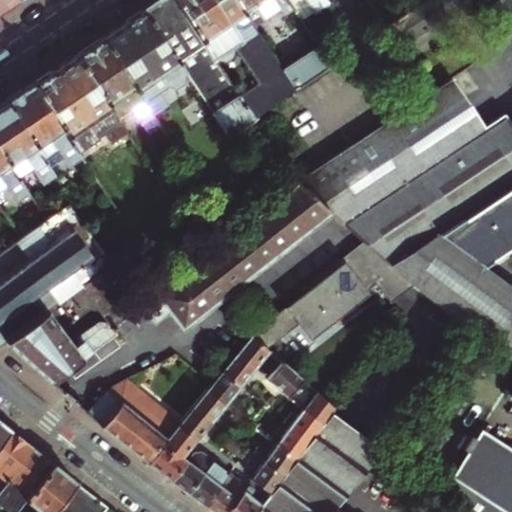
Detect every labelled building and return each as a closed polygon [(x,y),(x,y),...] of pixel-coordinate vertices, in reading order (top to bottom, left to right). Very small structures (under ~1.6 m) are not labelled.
[(0,0),(0,10),(6,6),(15,0),(0,0)] [(218,63),(175,0),(160,0),(158,1),(144,11),(186,77),(194,89),(205,82),(223,107),(211,114),(229,140),(257,120),(218,63)] [(257,32),(235,0),(175,0),(218,63),(222,61),(223,63),(229,63),(236,59),(237,52),(236,50),(246,44),(251,52),(265,42),(257,32)] [(285,0),(235,0),(257,32),(269,24),(267,20),(282,10),(285,14),(292,10),(285,0)] [(323,0),(304,0),(313,13),(326,4),(323,0)] [(366,0),(372,8),(383,2),(381,0),(366,0)] [(451,0),(435,0),(395,23),(406,41),(458,12),(451,0)] [(511,0),(501,0),(482,15),(495,32),(511,18),(511,0)] [(186,77),(144,11),(123,25),(100,40),(152,118),(168,107),(161,97),(165,94),(166,91),(164,88),(168,86),(169,87),(170,88),(172,88),(172,87),(174,90),(183,84),(181,81),(183,80),(183,77),(184,76),(185,78),(186,77)] [(152,118),(100,40),(88,48),(74,57),(116,119),(129,111),(140,127),(152,118)] [(285,72),(298,90),(330,67),(318,49),(285,72)] [(116,119),(74,57),(53,71),(33,85),(78,154),(99,140),(98,139),(104,135),(111,145),(126,134),(116,119)] [(511,358),(511,290),(483,270),(511,250),(511,134),(502,120),(504,119),(503,117),(483,131),(450,82),(298,185),(331,214),(368,247),(414,288),(419,293),(511,358)] [(78,154),(33,85),(20,93),(6,103),(44,160),(59,150),(70,167),(74,164),(80,173),(86,175),(90,172),(78,154)] [(44,160),(6,103),(0,106),(0,152),(17,178),(31,168),(42,184),(55,176),(44,160)] [(17,178),(0,152),(0,191),(6,187),(17,203),(28,196),(17,178)] [(156,180),(160,186),(172,177),(168,171),(156,180)] [(182,330),(331,214),(298,185),(140,308),(152,323),(167,311),(182,330)] [(0,254),(0,344),(5,342),(46,313),(79,289),(111,267),(73,213),(78,210),(72,202),(0,254)] [(368,247),(253,335),(268,349),(300,324),(313,340),(371,296),(369,292),(378,285),(393,305),(414,288),(368,247)] [(46,313),(5,342),(24,358),(52,384),(116,338),(110,329),(140,308),(111,267),(79,289),(107,325),(99,324),(74,342),(73,350),(46,313)] [(268,349),(253,335),(239,353),(256,368),(264,359),(270,351),(268,349)] [(248,378),(256,368),(239,353),(223,372),(241,386),(248,378)] [(288,398),(303,380),(282,362),(267,381),(279,390),(288,398)] [(234,395),(241,386),(223,372),(208,390),(226,404),(234,395)] [(110,390),(101,400),(88,415),(101,426),(122,442),(149,463),(179,425),(184,420),(133,377),(110,390)] [(296,405),(303,410),(320,424),(333,407),(303,380),(288,398),(296,405)] [(219,413),(226,404),(208,390),(194,408),(212,422),(219,413)] [(295,459),(283,475),(271,492),(256,511),(333,511),(340,504),(383,448),(333,407),(320,424),(308,441),(295,459)] [(204,431),(212,422),(194,408),(184,420),(179,425),(197,439),(204,431)] [(296,419),(291,427),(308,441),(320,424),(303,410),(296,419)] [(254,419),(248,415),(244,419),(250,424),(254,419)] [(250,424),(244,419),(240,424),(246,429),(250,424)] [(0,447),(11,433),(1,425),(0,424),(0,447)] [(255,428),(250,424),(246,429),(251,433),(255,428)] [(179,425),(149,463),(158,470),(170,479),(172,481),(187,461),(185,459),(183,457),(197,439),(179,425)] [(283,437),(276,445),(295,459),(308,441),(291,427),(283,437)] [(511,511),(511,448),(481,429),(475,438),(472,435),(463,448),(467,451),(437,495),(458,511),(511,511)] [(0,490),(33,450),(22,441),(11,433),(0,447),(0,490)] [(231,438),(225,445),(230,449),(236,442),(231,438)] [(240,445),(236,442),(230,449),(234,453),(240,445)] [(240,445),(234,453),(241,458),(247,451),(240,445)] [(271,453),(264,461),(283,475),(295,459),(276,445),(271,453)] [(252,452),(248,449),(247,451),(241,458),(245,462),(252,452)] [(0,491),(19,507),(53,465),(41,456),(33,450),(0,490),(0,491)] [(195,452),(188,461),(187,461),(172,481),(181,487),(189,493),(206,472),(214,461),(202,451),(195,452)] [(206,472),(189,493),(197,500),(207,507),(232,474),(214,461),(206,472)] [(258,469),(252,478),(271,492),(283,475),(264,461),(258,469)] [(54,511),(77,483),(62,472),(53,465),(19,507),(15,511),(54,511)] [(232,474),(207,507),(213,511),(227,511),(247,485),(232,474)] [(252,478),(247,485),(227,511),(256,511),(271,492),(252,478)] [(80,511),(93,496),(84,489),(77,483),(54,511),(80,511)] [(100,502),(93,496),(80,511),(103,511),(107,507),(100,502)]
